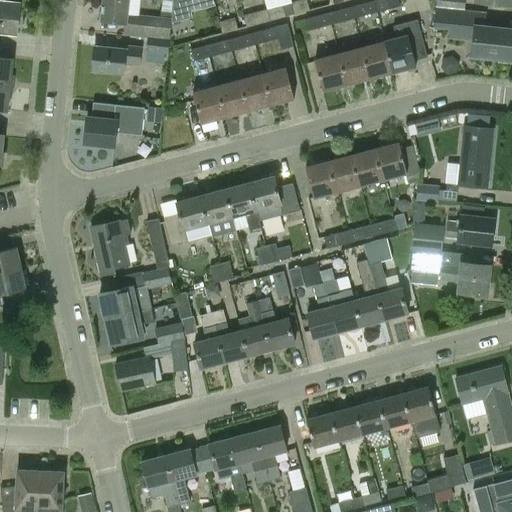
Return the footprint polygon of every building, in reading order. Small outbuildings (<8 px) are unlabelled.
[(149,38),(168,40),(171,19),(127,14),(128,0),(103,0),(102,21),(126,23),(125,35),(149,38)] [(307,0),(292,4),(295,13),(310,9),(307,0)] [(377,0),(374,1),(371,2),(374,14),(401,6),(399,0),(377,0)] [(466,0),(437,0),(437,7),(465,10),(466,0)] [(0,32),(16,34),(19,4),(0,2),(0,32)] [(351,7),(345,9),(348,21),(374,14),(371,2),(351,7)] [(269,10),(271,20),(287,16),(284,6),(269,10)] [(327,13),(319,16),(322,28),(348,21),(345,9),(327,13)] [(435,26),(474,30),(472,57),(510,61),(511,44),(511,29),(485,26),(486,14),(436,9),(435,26)] [(247,26),(271,20),(269,10),(245,17),(247,26)] [(322,28),(319,16),(305,19),(308,31),(322,28)] [(236,19),(220,23),(223,33),(239,29),(236,19)] [(385,42),(384,42),(392,73),(393,72),(416,66),(414,60),(427,57),(417,20),(393,26),(396,39),(385,42)] [(276,27),(261,31),(264,43),(279,39),(276,27)] [(252,33),(235,38),(238,50),(264,43),(261,31),(252,33)] [(167,53),(168,40),(149,38),(147,51),(167,53)] [(229,39),(209,45),(212,57),(238,50),(235,38),(229,39)] [(369,79),(392,73),(384,42),(361,48),(369,79)] [(212,57),(209,45),(192,49),(195,62),(209,58),(212,57)] [(142,48),(126,46),(126,49),(94,46),(91,71),(123,75),(125,62),(140,64),(142,48)] [(346,85),(369,79),(361,48),(338,54),(346,85)] [(323,91),(346,85),(338,54),(315,60),(323,91)] [(0,83),(10,85),(13,60),(0,58),(0,83)] [(263,75),(271,105),(294,99),(286,68),(263,75)] [(248,111),(271,105),(263,75),(240,81),(248,111)] [(225,117),(248,111),(240,81),(217,87),(225,117)] [(0,109),(7,111),(10,85),(0,83),(0,109)] [(201,124),(225,117),(217,87),(193,93),(201,124)] [(113,149),(116,149),(118,129),(141,131),(143,112),(93,106),(91,119),(88,118),(84,145),(113,148),(113,149)] [(469,114),(468,124),(491,124),(491,115),(469,114)] [(415,125),(417,134),(417,136),(429,133),(426,121),(414,124),(415,125)] [(487,188),(494,129),(463,126),(457,185),(487,188)] [(375,149),(383,180),(407,173),(399,143),(375,149)] [(360,186),(383,180),(375,149),(352,155),(360,186)] [(337,192),(360,186),(352,155),(329,161),(337,192)] [(314,198),(337,192),(329,161),(305,167),(314,198)] [(249,182),(260,221),(282,215),(282,216),(300,211),(292,183),(277,187),(274,176),(249,182)] [(249,182),(225,189),(232,217),(245,214),(250,233),(262,230),(260,221),(257,210),(249,182)] [(417,185),(416,202),(439,204),(440,187),(417,185)] [(200,195),(208,224),(210,234),(211,234),(212,236),(236,230),(232,217),(225,189),(200,195)] [(189,241),(211,235),(210,234),(208,224),(200,195),(175,202),(178,214),(163,217),(171,245),(189,241)] [(365,225),(364,226),(367,239),(389,234),(389,232),(386,220),(371,224),(368,214),(363,215),(365,225)] [(447,240),(458,241),(491,245),(494,219),(460,215),(459,225),(448,224),(447,240)] [(170,266),(159,219),(146,222),(158,269),(170,266)] [(131,234),(127,220),(119,222),(119,221),(91,227),(102,275),(115,272),(114,268),(128,265),(124,245),(129,244),(127,235),(131,234)] [(412,249),(412,250),(442,252),(443,252),(445,227),(414,224),(412,249)] [(347,230),(341,232),(345,245),(367,239),(364,226),(347,230)] [(345,245),(341,232),(324,236),(328,250),(345,245)] [(369,265),(384,320),(408,313),(401,288),(389,291),(381,262),(392,258),(387,238),(363,244),(367,259),(369,265)] [(277,244),(266,246),(271,263),(280,260),(277,244)] [(271,263),(266,246),(257,249),(260,265),(271,263)] [(0,272),(21,268),(16,247),(0,250),(0,272)] [(442,252),(412,250),(409,272),(441,275),(440,281),(459,283),(458,292),(487,295),(490,266),(461,263),(462,254),(443,252),(442,252)] [(369,265),(367,259),(357,262),(367,297),(354,300),(361,326),(384,320),(369,265)] [(229,262),(219,265),(223,281),(233,278),(229,262)] [(223,281),(219,265),(209,267),(213,283),(223,281)] [(300,267),(288,270),(293,288),(305,285),(300,267)] [(21,268),(0,272),(0,307),(4,307),(1,295),(26,289),(21,269),(21,268)] [(99,293),(104,319),(138,311),(151,309),(147,289),(171,284),(168,269),(121,279),(123,288),(99,293)] [(284,271),(272,274),(278,299),(290,296),(284,271)] [(324,282),(337,332),(361,326),(354,300),(351,289),(340,292),(336,279),(324,282)] [(337,332),(324,282),(312,286),(318,310),(307,313),(314,339),(336,332),(337,332)] [(220,298),(217,286),(205,290),(208,301),(220,298)] [(180,319),(192,316),(186,292),(174,295),(180,319)] [(269,297),(257,300),(271,350),(295,344),(288,318),(275,321),(269,297)] [(247,356),(271,350),(257,300),(245,303),(249,316),(237,319),(241,330),(247,356)] [(138,311),(104,319),(110,344),(144,337),(141,324),(154,321),(151,309),(138,311)] [(247,356),(241,330),(229,333),(223,310),(211,313),(224,362),(247,356)] [(211,313),(199,316),(205,340),(194,343),(200,369),(224,362),(211,313)] [(155,329),(158,344),(173,341),(185,338),(182,324),(155,329)] [(185,338),(173,341),(173,353),(174,372),(186,371),(185,338)] [(155,383),(149,359),(157,357),(155,344),(147,346),(149,357),(115,364),(121,391),(155,383)] [(493,368),(492,364),(483,367),(484,371),(455,379),(462,404),(483,398),(496,445),(511,440),(511,412),(506,392),(509,392),(502,366),(493,368)] [(403,393),(411,421),(415,437),(440,430),(428,387),(403,393)] [(387,428),(411,421),(403,393),(379,400),(387,428)] [(363,434),(387,428),(379,400),(355,406),(363,434)] [(339,441),(363,434),(355,406),(331,413),(339,441)] [(314,448),(339,441),(331,413),(306,419),(314,448)] [(256,431),(262,457),(269,482),(280,479),(273,455),(286,451),(279,425),(256,431)] [(258,485),(269,481),(256,431),(232,437),(239,464),(251,460),(258,485)] [(239,464),(232,437),(209,444),(218,480),(231,476),(235,491),(246,488),(239,464)] [(189,449),(166,455),(172,481),(179,507),(190,504),(183,478),(196,475),(189,449)] [(172,481),(166,455),(165,455),(142,461),(148,487),(152,501),(166,497),(169,511),(180,511),(179,507),(172,481)] [(427,480),(428,484),(431,494),(466,484),(458,455),(443,459),(447,475),(427,480)] [(479,460),(484,477),(495,474),(490,457),(479,460)] [(38,511),(40,470),(17,469),(16,486),(0,488),(2,511),(15,511),(15,510),(38,511)] [(61,511),(64,471),(40,470),(39,511),(38,511),(61,511)] [(511,511),(511,478),(473,489),(479,511),(511,511)] [(375,480),(359,484),(365,506),(381,502),(375,480)] [(431,494),(428,484),(412,488),(415,498),(431,494)] [(389,500),(405,495),(402,486),(386,490),(389,500)] [(291,494),(295,511),(313,511),(307,489),(291,494)] [(443,491),(435,493),(437,503),(445,501),(443,491)] [(78,496),(80,506),(93,503),(91,494),(78,496)] [(340,511),(341,511),(357,508),(354,499),(338,503),(340,511)]
